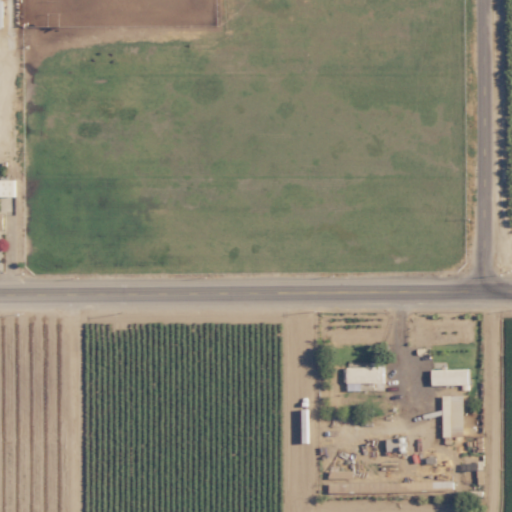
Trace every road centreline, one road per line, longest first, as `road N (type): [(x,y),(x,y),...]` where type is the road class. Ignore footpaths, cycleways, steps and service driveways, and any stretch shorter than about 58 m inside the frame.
road 1 (secondary): [(0,282),(511,278)]
road 2 (residential): [(480,0),(481,278)]
